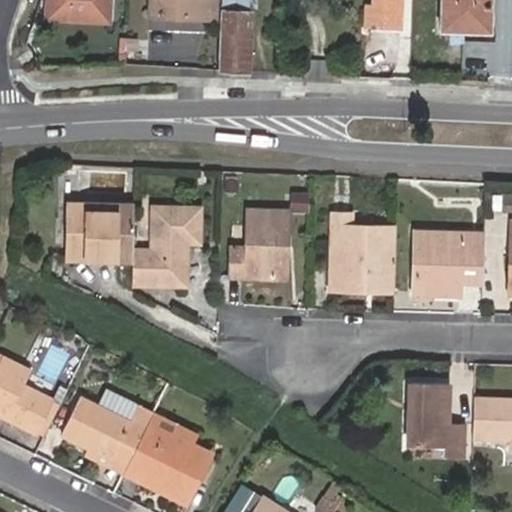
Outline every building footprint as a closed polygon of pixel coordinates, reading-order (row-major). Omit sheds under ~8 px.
[(48,0),(47,20),(106,21),(107,0),(48,0)] [(162,18),(220,18),(220,10),(219,0),(151,0),(151,17),(162,18)] [(219,72),(248,72),(249,12),(248,0),(219,0),(220,10),(220,18),(219,72)] [(374,0),(374,4),(367,5),(366,26),(401,27),(402,0),(374,0)] [(491,31),(491,22),(491,0),(441,0),(441,21),(440,30),(491,31)] [(310,199),(294,198),(293,217),(309,218),(310,199)] [(134,254),(135,216),(90,214),(90,205),(71,205),(69,261),(134,264),(134,254)] [(135,216),(136,207),(90,205),(90,214),(135,216)] [(284,245),(290,244),(291,213),(251,211),(249,243),(236,242),(235,276),(282,278),(284,245)] [(134,264),(133,286),(184,288),(186,244),(201,245),(202,215),(155,213),(153,255),(134,254),(134,264)] [(396,275),(396,230),(353,228),(353,216),(334,215),(333,291),(366,293),(367,275),(396,275)] [(481,283),(482,238),(413,237),(412,296),(457,297),(458,282),(481,283)] [(289,279),(290,244),(284,245),(282,278),(289,279)] [(366,293),(395,294),(396,275),(367,275),(366,293)] [(0,413),(44,435),(58,405),(22,387),(29,372),(0,358),(0,413)] [(87,382),(79,398),(129,421),(137,406),(87,382)] [(448,388),(410,387),(408,452),(445,453),(445,463),(463,464),(463,428),(446,427),(448,388)] [(148,424),(152,415),(137,406),(129,421),(79,398),(61,433),(128,467),(148,424)] [(511,403),(474,403),(474,441),(511,442),(511,453),(511,403)] [(170,413),(156,407),(152,415),(148,424),(190,444),(194,435),(167,421),(170,413)] [(209,454),(190,444),(148,424),(128,467),(127,470),(171,491),(168,497),(183,504),(209,454)] [(171,491),(127,470),(125,475),(168,497),(171,491)] [(225,511),(253,511),(262,499),(242,486),(225,511)] [(281,511),(262,499),(253,511),(281,511)] [(328,511),(332,505),(323,499),(314,511),(328,511)]
